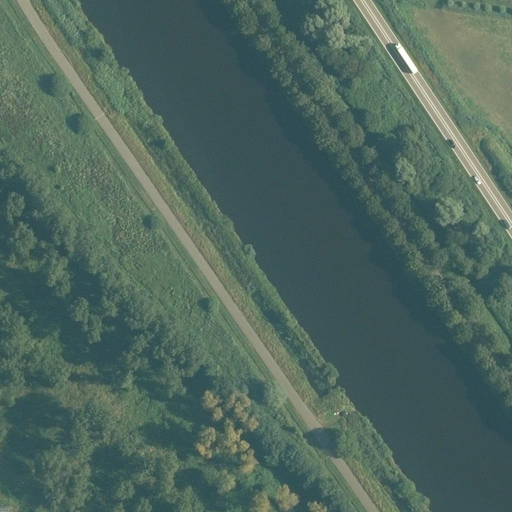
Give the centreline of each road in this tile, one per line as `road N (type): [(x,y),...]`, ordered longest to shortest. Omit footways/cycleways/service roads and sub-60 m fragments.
road 1 (unclassified): [(382,511),(28,0)]
road 2 (primary): [(511,225),(361,0)]
